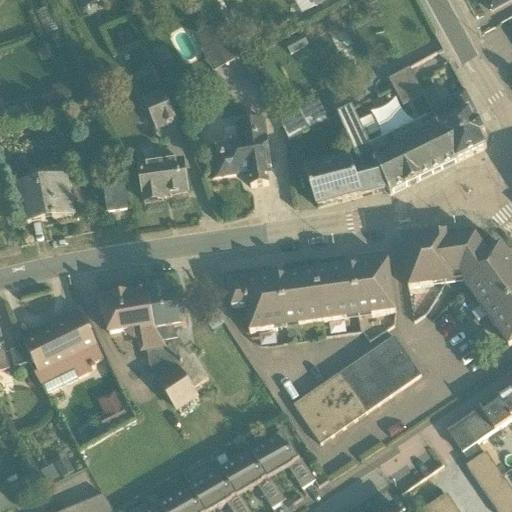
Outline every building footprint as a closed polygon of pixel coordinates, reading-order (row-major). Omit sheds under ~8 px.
[(309,0),(316,11),(335,0),(309,0)] [(511,0),(480,0),(488,14),(511,0)] [(222,23),(197,33),(212,70),(237,59),(222,23)] [(301,39),(285,48),(291,59),(307,50),(301,39)] [(430,69),(445,59),(440,51),(425,62),(430,69)] [(409,71),(387,82),(402,108),(423,96),(409,71)] [(162,92),(144,99),(157,134),(176,126),(162,92)] [(459,119),(438,127),(456,165),(485,150),(480,139),(484,136),(465,96),(451,102),(459,119)] [(290,164),(304,163),(301,136),(328,124),(318,101),(279,123),(287,143),(290,164)] [(359,165),(353,168),(363,198),(388,193),(390,197),(456,165),(438,127),(433,119),(369,149),(366,143),(381,135),(373,119),(358,127),(351,112),(337,118),(359,165)] [(271,188),(262,126),(237,130),(239,144),(212,148),(217,181),(247,177),(249,191),(271,188)] [(161,152),(137,155),(143,206),(162,203),(161,199),(187,196),(183,162),(162,164),(161,152)] [(318,211),(363,198),(353,168),(351,163),(306,174),(318,211)] [(18,189),(25,227),(74,217),(67,180),(18,189)] [(122,183),(101,185),(105,215),(125,212),(122,183)] [(463,284),(467,290),(509,260),(501,248),(487,257),(476,241),(442,245),(441,236),(402,241),(409,293),(463,284)] [(511,346),(511,264),(509,260),(467,290),(509,349),(511,346)] [(386,265),(313,275),(321,327),(393,317),(386,265)] [(248,337),(321,327),(313,275),(242,285),(243,292),(229,294),(231,313),(245,311),(248,337)] [(166,291),(146,295),(152,336),(193,393),(209,379),(193,357),(190,358),(178,343),(173,332),(186,330),(180,296),(167,298),(166,291)] [(199,400),(193,393),(152,336),(146,295),(99,303),(106,340),(125,337),(132,342),(136,342),(140,357),(147,355),(148,371),(177,416),(199,400)] [(223,326),(209,307),(198,315),(212,334),(223,326)] [(35,377),(46,398),(93,375),(90,370),(104,363),(78,312),(43,329),(47,337),(24,348),(38,375),(35,377)] [(0,338),(0,374),(9,372),(0,338)] [(320,447),(420,379),(394,340),(293,408),(320,447)] [(20,351),(9,354),(14,370),(28,367),(20,351)] [(511,423),(511,391),(480,414),(495,435),(511,423)] [(119,393),(100,398),(105,418),(124,413),(119,393)] [(495,435),(480,414),(446,439),(459,460),(495,435)] [(254,454),(271,482),(288,473),(301,493),(315,485),(301,463),(299,465),(281,435),(273,440),(274,442),(254,454)] [(244,459),(223,471),(240,500),(256,491),(270,511),(274,511),(284,505),(271,482),(253,454),(252,455),(250,453),(243,457),(244,459)] [(511,511),(511,492),(487,457),(467,470),(495,511),(511,511)] [(223,471),(221,473),(220,471),(212,475),(213,477),(192,489),(205,511),(219,511),(226,508),(228,511),(247,511),(240,500),(223,471)] [(0,511),(2,511),(41,495),(32,477),(8,488),(7,486),(0,488),(0,511)] [(182,495),(162,507),(164,511),(205,511),(192,489),(190,490),(189,489),(181,493),(182,495)] [(70,511),(110,511),(102,499),(70,511)] [(454,511),(446,500),(428,511),(454,511)]
